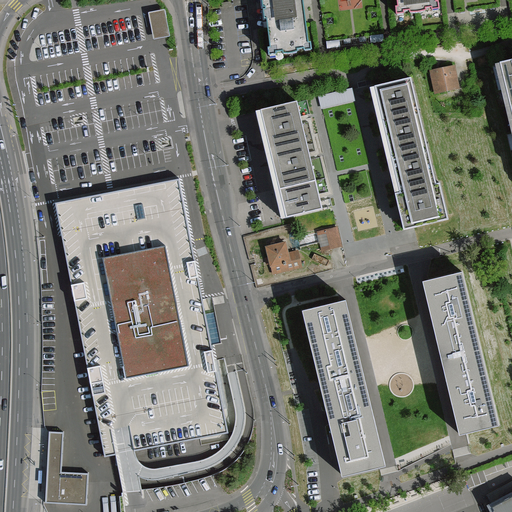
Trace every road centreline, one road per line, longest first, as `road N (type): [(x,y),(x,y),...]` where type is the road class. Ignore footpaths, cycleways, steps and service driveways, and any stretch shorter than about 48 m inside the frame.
road 1 (primary): [(15,511),(23,309),(0,138)]
road 2 (residential): [(201,95),(324,72),(354,77),(394,57),(473,54),(511,42)]
road 3 (residential): [(243,295),(511,232)]
road 4 (tertiary): [(243,295),(201,95)]
road 5 (tertiary): [(266,487),(272,415),(243,295)]
road 6 (residential): [(333,511),(511,448)]
road 7 (primary): [(0,278),(0,430)]
